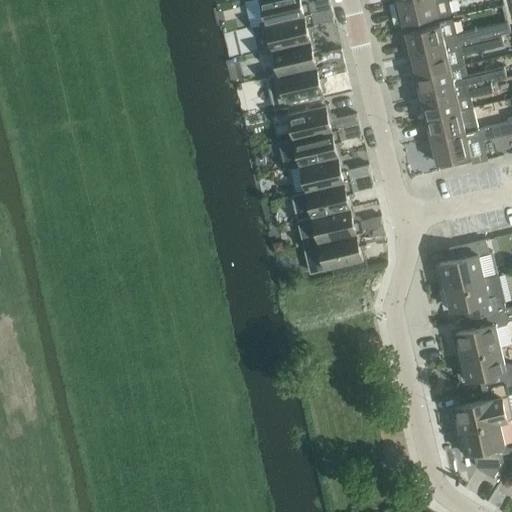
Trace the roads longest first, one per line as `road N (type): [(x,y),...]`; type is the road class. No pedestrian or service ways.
road 1 (residential): [(466,511),(438,478),(395,304),(413,243),(408,225)]
road 2 (residential): [(408,225),(353,0)]
